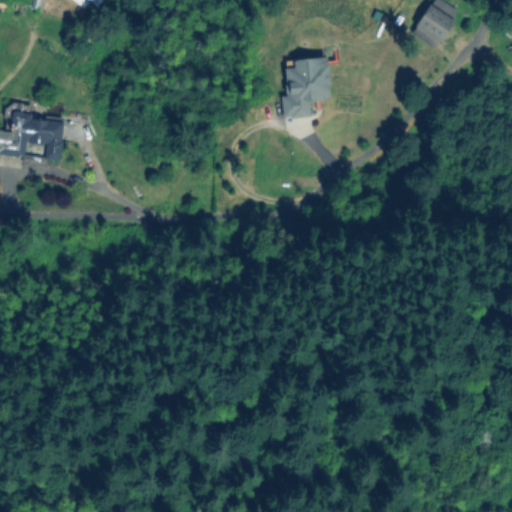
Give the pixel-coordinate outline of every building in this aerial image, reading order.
[(9,0),(9,1),(38,8),(40,0),(9,0)] [(88,0),(95,5),(98,0),(72,0),(81,8),(87,0),(88,0)] [(451,17),(426,3),(410,34),(435,48),(451,17)] [(308,114),(307,100),(329,98),(325,55),(291,59),(292,66),(282,67),(285,94),(279,94),(281,117),(308,114)] [(75,121),(29,117),(29,112),(10,110),(8,130),(0,128),(0,153),(24,155),(25,152),(58,155),(60,140),(73,142),(75,121)]
